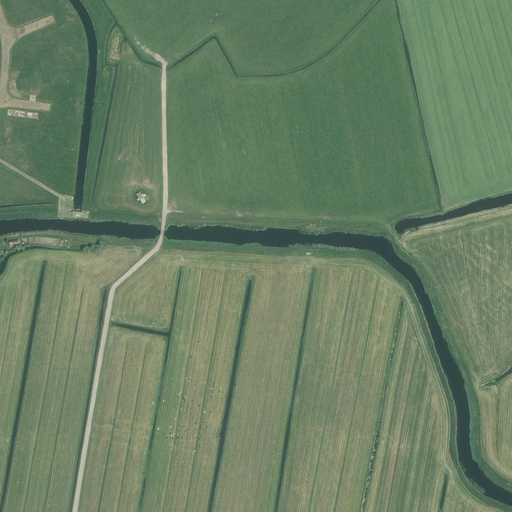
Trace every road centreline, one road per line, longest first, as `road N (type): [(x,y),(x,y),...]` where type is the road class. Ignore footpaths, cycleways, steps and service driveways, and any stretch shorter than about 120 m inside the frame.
road 1 (track): [(74,511),(112,291),(157,246),(171,208)]
road 2 (track): [(164,214),(164,63),(157,55)]
